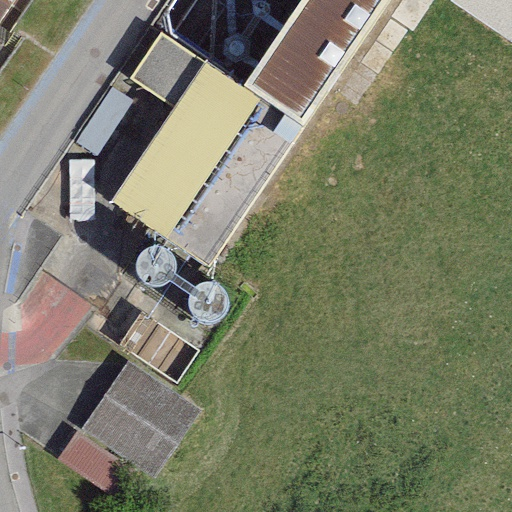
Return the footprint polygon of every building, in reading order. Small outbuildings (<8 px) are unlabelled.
[(0,0),(0,22),(15,0),(0,0)] [(302,0),(244,87),(305,128),(391,0),(302,0)] [(511,0),(451,0),(511,42),(511,0)] [(244,87),(162,31),(129,80),(175,108),(109,204),(209,270),(305,128),(244,87)] [(136,272),(139,278),(144,283),(150,286),(157,287),(163,286),(169,283),(173,277),(176,273),(177,271),(177,264),(175,257),(171,251),(165,247),(158,245),(151,246),(145,248),(140,253),(137,259),(135,265),(136,272)] [(192,290),(197,286),(176,273),(173,277),(169,283),(189,295),(192,290)] [(197,286),(192,290),(189,295),(187,302),(188,309),(191,316),(196,321),(203,324),(210,325),(217,324),(223,320),(228,315),(230,308),(230,301),(228,294),(224,288),(218,284),(211,282),(203,283),(197,286)] [(203,409),(128,361),(58,458),(110,493),(129,462),(157,481),(203,409)]
